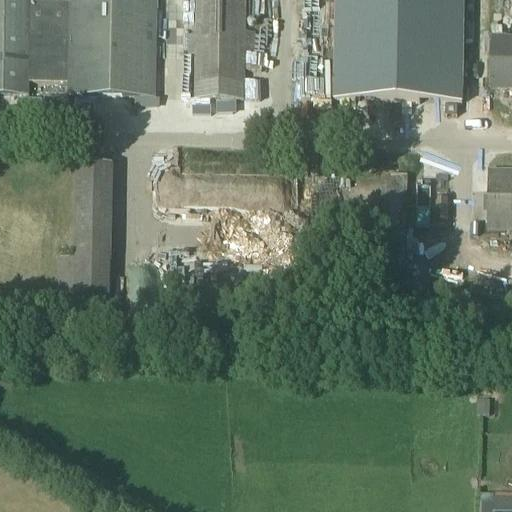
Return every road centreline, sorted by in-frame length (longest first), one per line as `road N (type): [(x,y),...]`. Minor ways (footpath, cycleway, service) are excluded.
road 1 (unknown): [(0,137),(278,145)]
road 2 (unknown): [(278,145),(511,149)]
road 3 (unclassified): [(135,511),(0,437)]
road 4 (unknown): [(289,0),(278,145)]
